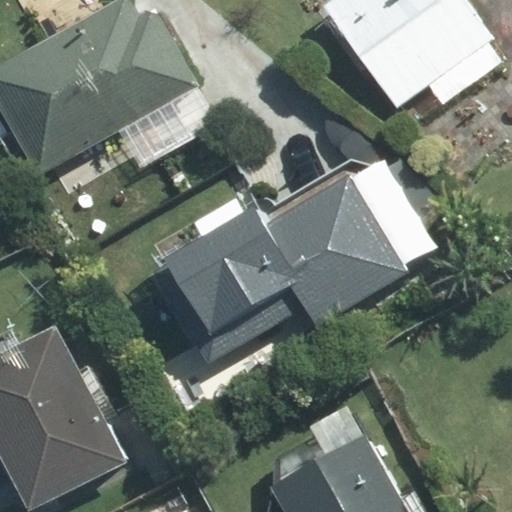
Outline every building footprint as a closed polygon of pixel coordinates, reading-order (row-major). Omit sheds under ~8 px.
[(138,0),(130,0),(0,73),(0,86),(49,174),(126,130),(148,170),(221,128),(199,88),(208,84),(170,17),(158,13),(148,18),(138,0)] [(345,0),(336,6),(406,104),(500,36),(475,0),(345,0)] [(228,241),(171,274),(221,361),(321,305),(332,323),(419,273),(366,180),(287,224),(278,208),(267,215),(259,200),(219,223),(228,241)] [(73,328),(0,365),(0,425),(41,510),(139,463),(73,328)] [(416,511),(376,438),(286,488),(299,511),(416,511)]
